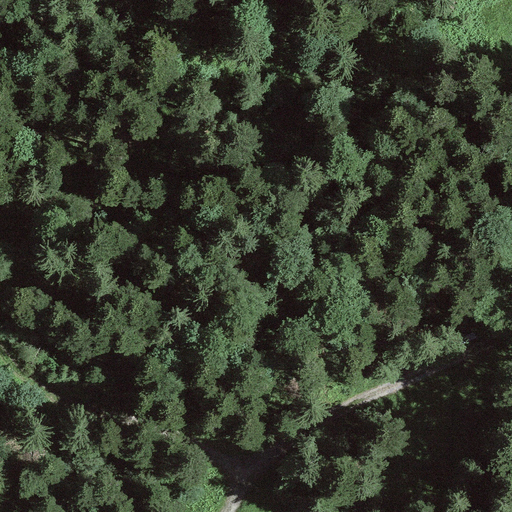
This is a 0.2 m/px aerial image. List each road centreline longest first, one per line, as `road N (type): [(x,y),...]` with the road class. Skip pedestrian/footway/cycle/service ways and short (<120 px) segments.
road 1 (track): [(511,336),(423,373),(242,470)]
road 2 (track): [(242,470),(189,439),(58,401),(0,348)]
